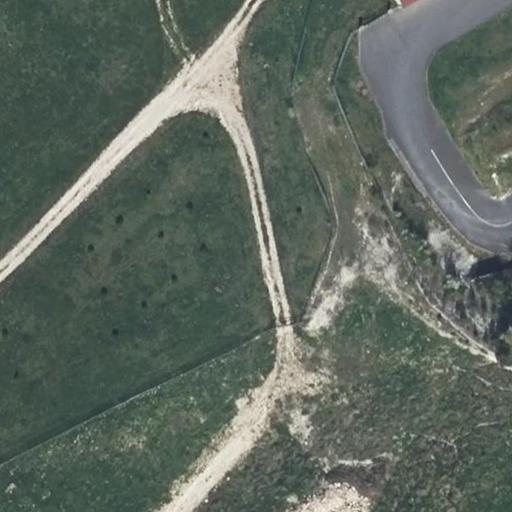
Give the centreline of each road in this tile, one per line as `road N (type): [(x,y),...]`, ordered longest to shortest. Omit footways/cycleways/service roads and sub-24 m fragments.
road 1 (track): [(340,0),(418,137)]
road 2 (unclassified): [(418,137),(487,225),(511,212)]
